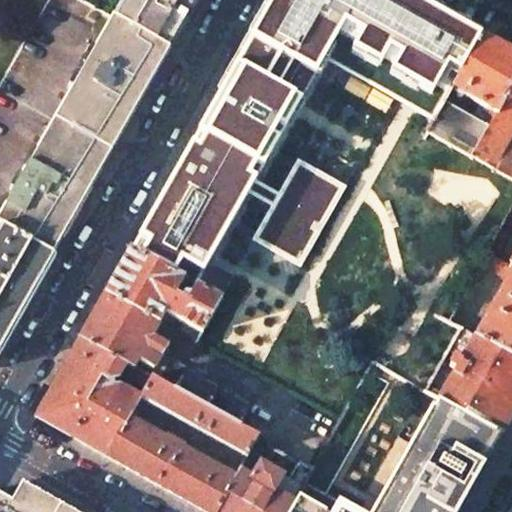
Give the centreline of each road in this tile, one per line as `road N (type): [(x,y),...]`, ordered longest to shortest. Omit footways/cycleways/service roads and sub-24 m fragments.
road 1 (residential): [(234,0),(0,407)]
road 2 (residential): [(131,511),(0,439)]
